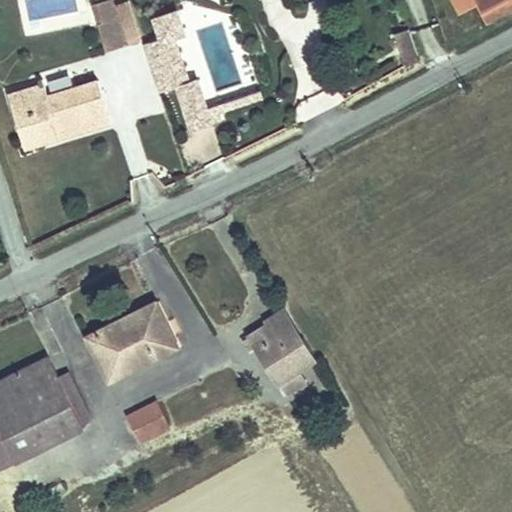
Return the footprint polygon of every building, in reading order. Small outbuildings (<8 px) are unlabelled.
[(511,0),(499,0),(505,11),(511,7),(511,0)] [(114,1),(97,6),(102,23),(98,24),(107,52),(127,45),(119,17),(114,1)] [(93,6),(98,24),(102,23),(97,5),(93,6)] [(177,11),(156,18),(163,38),(163,39),(173,36),(184,32),(177,11)] [(133,13),(119,17),(127,45),(142,41),(133,13)] [(406,29),(387,37),(399,68),(418,61),(406,29)] [(163,38),(154,41),(170,88),(189,81),(173,36),(163,39),(163,38)] [(154,41),(144,45),(159,93),(169,90),(182,131),(212,121),(209,114),(207,108),(198,111),(189,81),(170,88),(154,41)] [(115,123),(131,179),(177,166),(163,118),(164,117),(151,72),(102,86),(113,124),(115,123)] [(41,86),(9,96),(22,138),(47,130),(46,127),(53,125),(57,138),(111,121),(99,81),(48,96),(45,85),(41,86)] [(207,108),(209,114),(253,99),(251,93),(207,108)] [(47,130),(22,138),(25,147),(57,138),(53,125),(46,127),(47,130)] [(183,346),(158,296),(84,333),(110,387),(183,346)] [(282,385),(317,363),(286,313),(269,323),(272,329),(254,340),(282,385)] [(51,353),(0,375),(0,465),(84,427),(51,353)] [(173,429),(158,398),(125,414),(140,445),(173,429)]
